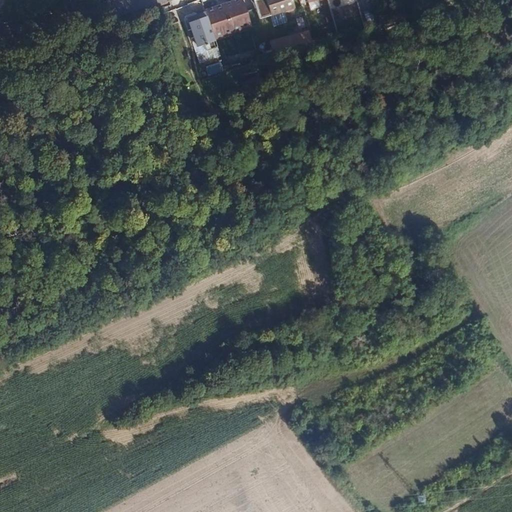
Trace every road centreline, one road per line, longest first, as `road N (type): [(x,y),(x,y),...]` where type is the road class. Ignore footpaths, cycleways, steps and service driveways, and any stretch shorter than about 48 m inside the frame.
road 1 (track): [(511,113),(0,360)]
road 2 (residential): [(0,37),(142,0)]
